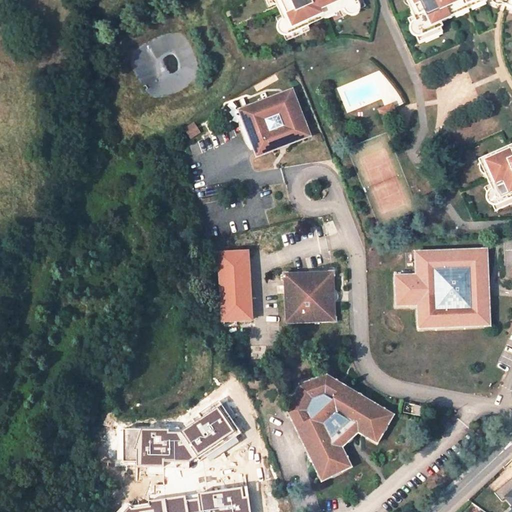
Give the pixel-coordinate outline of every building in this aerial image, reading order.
[(280,0),(283,7),(278,9),(290,34),(310,25),(308,20),(334,9),(336,13),(359,3),(357,0),(280,0)] [(412,10),(424,36),(444,27),(442,22),(455,16),(453,12),(480,0),(502,0),(511,4),(511,147),(483,160),(491,178),(487,180),(498,206),(511,199),(511,0),(413,0),(417,8),(412,10)] [(292,90),(239,111),(256,157),(310,137),(292,90)] [(389,105),(382,108),(388,121),(395,118),(389,105)] [(382,108),(376,111),(382,124),(388,121),(382,108)] [(486,252),(415,253),(416,276),(395,277),(395,308),(417,307),(417,330),(489,327),(486,252)] [(285,325),(335,323),(333,273),(284,275),(285,325)] [(268,326),(246,327),(247,345),(269,344),(268,326)] [(395,414),(328,375),(301,385),(290,412),(325,481),(354,466),(343,446),(359,431),(379,442),(395,414)] [(403,412),(413,414),(414,405),(405,403),(403,412)] [(421,416),(422,407),(414,405),(413,414),(421,416)] [(511,511),(511,488),(503,498),(510,505),(503,511),(511,511)]
